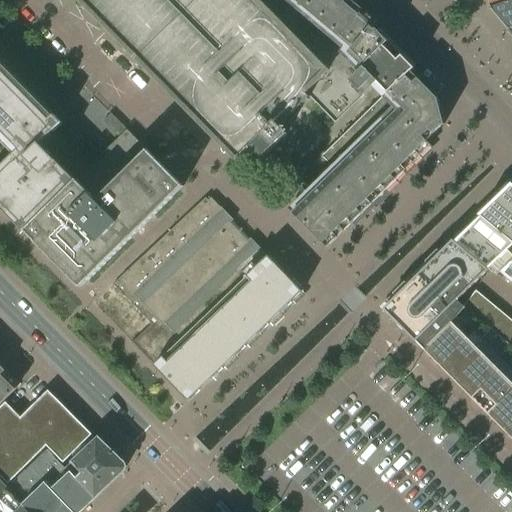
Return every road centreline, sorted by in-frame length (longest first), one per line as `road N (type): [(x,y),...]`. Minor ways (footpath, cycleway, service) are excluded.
road 1 (primary): [(0,290),(217,511)]
road 2 (residential): [(164,136),(29,0)]
road 3 (residential): [(511,134),(388,0)]
road 4 (unknown): [(229,116),(254,89),(260,63),(211,4)]
